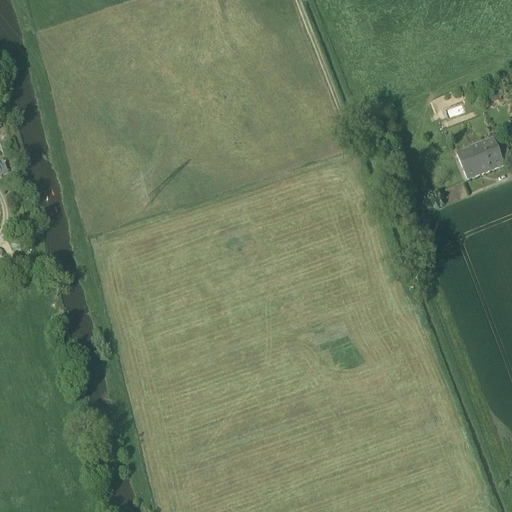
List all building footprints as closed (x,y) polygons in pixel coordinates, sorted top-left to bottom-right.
[(490,90),(491,98),(499,97),(499,93),(502,93),(501,89),(498,90),(498,89),(490,90)] [(502,141),(494,144),(499,157),(507,154),(502,141)] [(503,166),(499,157),(494,144),(494,142),(470,152),(471,153),(465,155),(465,154),(456,157),(467,182),(504,168),(503,166)] [(511,163),(507,154),(499,157),(503,166),(511,163)] [(0,164),(0,176),(8,174),(5,163),(0,164)]
